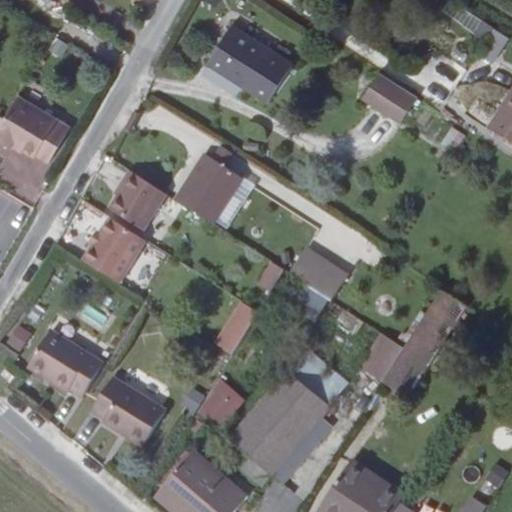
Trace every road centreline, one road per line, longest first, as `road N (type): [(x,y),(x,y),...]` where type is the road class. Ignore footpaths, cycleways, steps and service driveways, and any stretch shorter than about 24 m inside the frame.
road 1 (residential): [(169,0),(0,293)]
road 2 (residential): [(285,0),(430,92)]
road 3 (tertiary): [(0,419),(106,511)]
